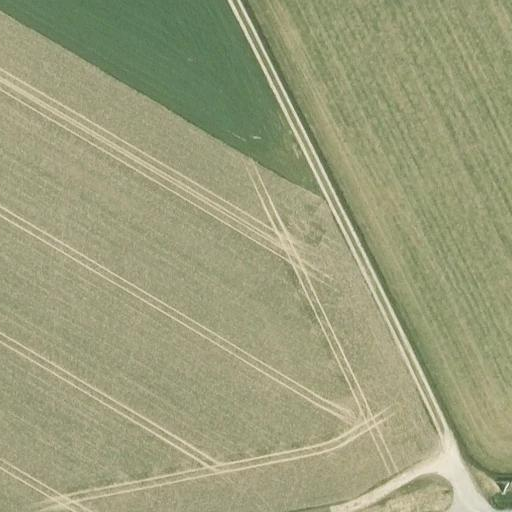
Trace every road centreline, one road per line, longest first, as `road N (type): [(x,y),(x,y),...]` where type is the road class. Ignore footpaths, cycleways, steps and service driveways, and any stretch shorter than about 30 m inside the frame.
road 1 (track): [(228,0),(477,511)]
road 2 (track): [(331,511),(454,453)]
